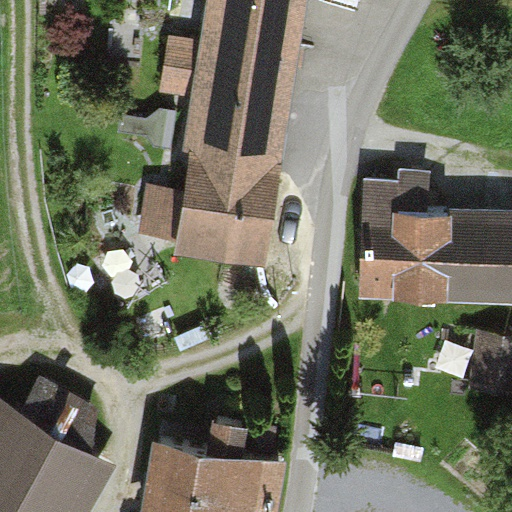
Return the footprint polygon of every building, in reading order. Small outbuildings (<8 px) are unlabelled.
[(265,262),(298,0),(197,0),(176,165),(155,163),(145,246),(265,262)] [(511,297),(511,210),(391,211),(391,232),(364,232),(364,298),(511,297)] [(511,335),(479,333),(475,384),(511,387),(511,335)] [(0,511),(93,511),(119,469),(78,445),(99,408),(37,372),(17,406),(2,397),(0,401),(0,511)] [(151,440),(137,511),(270,511),(279,463),(151,440)]
